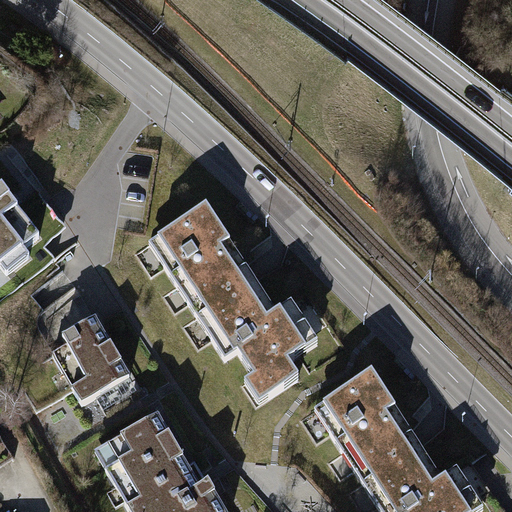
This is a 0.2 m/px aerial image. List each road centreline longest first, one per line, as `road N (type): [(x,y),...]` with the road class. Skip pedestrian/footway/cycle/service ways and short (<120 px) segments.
road 1 (secondary): [(511,435),(255,177),(43,0)]
road 2 (trunk): [(438,0),(425,78),(427,128),(456,215),(511,289)]
road 3 (trunk): [(304,0),(511,159)]
road 4 (trunk): [(511,126),(348,0)]
